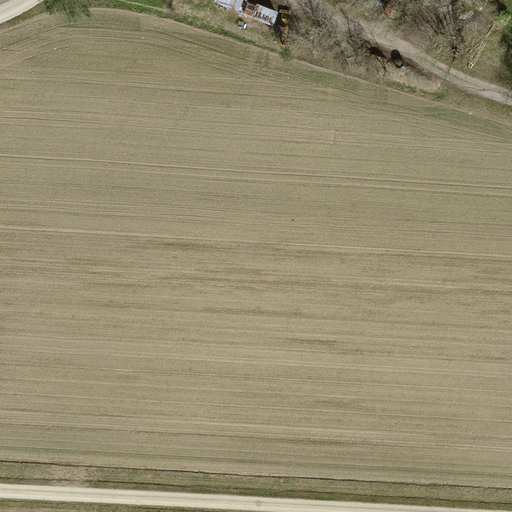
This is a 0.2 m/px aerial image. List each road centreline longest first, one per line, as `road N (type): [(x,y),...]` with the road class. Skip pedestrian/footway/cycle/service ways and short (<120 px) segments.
road 1 (track): [(399,511),(0,488)]
road 2 (track): [(511,96),(316,0)]
